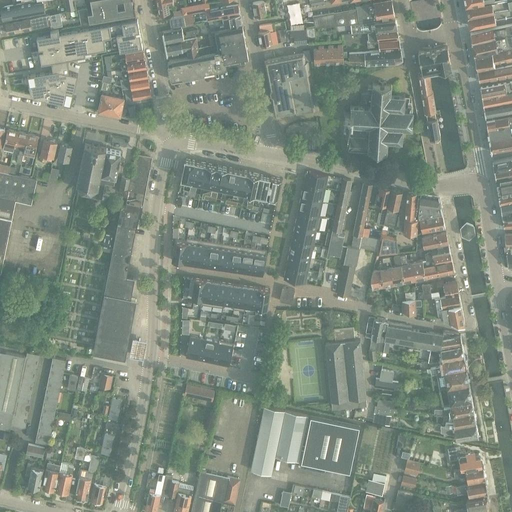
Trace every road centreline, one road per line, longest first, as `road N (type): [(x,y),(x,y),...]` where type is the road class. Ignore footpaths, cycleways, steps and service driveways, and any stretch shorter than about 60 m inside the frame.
road 1 (tertiary): [(151,355),(154,214),(175,141)]
road 2 (residential): [(0,100),(175,141)]
road 3 (tertiary): [(430,187),(274,154)]
road 4 (tertiary): [(120,511),(151,355)]
road 5 (residential): [(478,186),(454,34)]
road 6 (residential): [(430,187),(409,42)]
road 7 (residential): [(175,141),(145,0)]
road 8 (residential): [(470,327),(442,188)]
